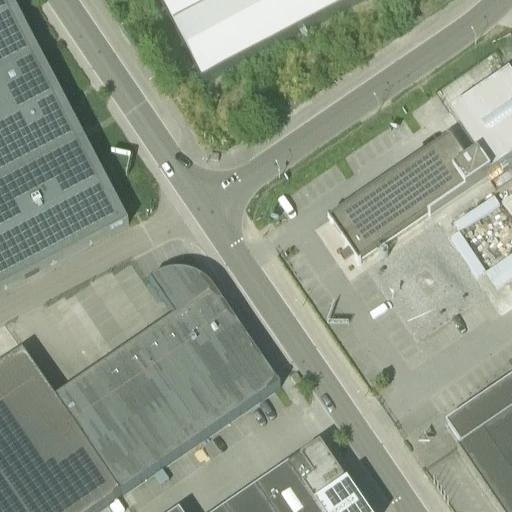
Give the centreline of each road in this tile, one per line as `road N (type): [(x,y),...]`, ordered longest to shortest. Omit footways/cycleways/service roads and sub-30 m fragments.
road 1 (unclassified): [(410,511),(197,201)]
road 2 (unclassified): [(197,201),(495,0)]
road 3 (unclassified): [(197,201),(64,0)]
